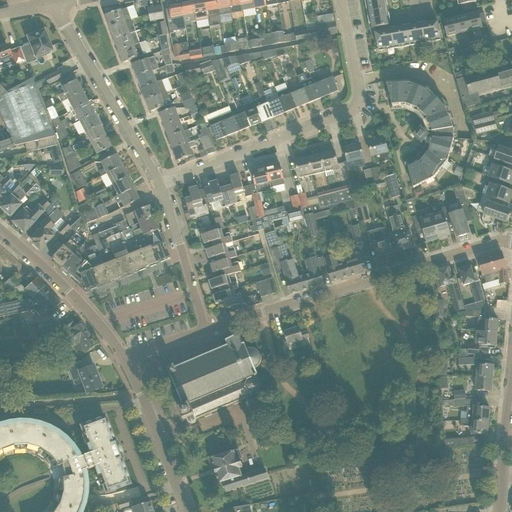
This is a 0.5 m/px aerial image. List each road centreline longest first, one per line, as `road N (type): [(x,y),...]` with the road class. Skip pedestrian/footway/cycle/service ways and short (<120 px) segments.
road 1 (residential): [(157,186),(354,109),(358,88),(338,0)]
road 2 (residential): [(203,329),(511,236)]
road 3 (residential): [(157,186),(52,5)]
road 4 (residential): [(122,357),(76,299),(0,233)]
road 5 (residential): [(183,511),(122,357)]
road 6 (unclassified): [(498,511),(511,389)]
